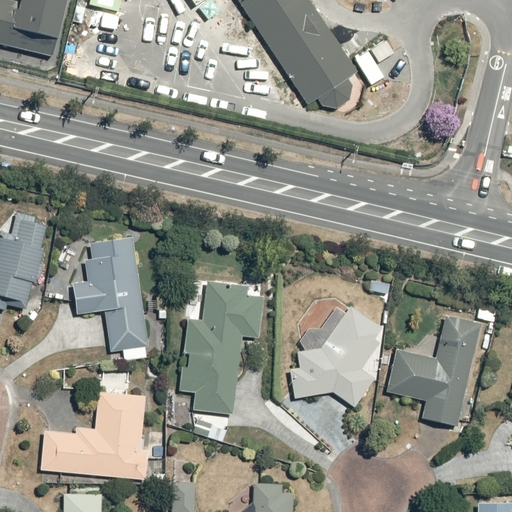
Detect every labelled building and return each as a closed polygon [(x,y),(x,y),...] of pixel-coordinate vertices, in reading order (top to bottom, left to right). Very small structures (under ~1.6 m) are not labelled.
[(30,0),(30,3),(15,0),(0,0),(0,40),(60,55),(72,0),(30,0)] [(243,0),(303,91),(357,56),(320,0),(243,0)] [(0,305),(2,306),(4,296),(34,301),(37,282),(46,283),(51,247),(47,246),(50,224),(25,221),(21,243),(0,240),(0,305)] [(146,313),(137,236),(95,241),(97,259),(88,261),(90,281),(78,282),(82,316),(107,314),(112,353),(125,351),(126,361),(149,358),(148,348),(159,347),(156,321),(153,321),(152,312),(146,313)] [(210,320),(189,319),(187,352),(193,352),(192,366),(184,366),(183,391),(200,391),(199,411),(238,413),(242,336),(263,337),(265,284),(212,281),(210,320)] [(389,330),(384,327),(357,307),(353,313),(341,303),(334,313),(335,313),(323,329),(318,324),(305,342),(307,349),(301,349),(302,368),(293,368),(294,398),(337,396),(357,409),(378,380),(374,377),(372,361),(389,330)] [(398,348),(389,391),(428,399),(424,420),(463,428),(485,325),(447,316),(442,338),(432,335),(428,354),(398,348)] [(45,472),(150,480),(152,449),(144,449),(147,395),(102,392),(100,427),(79,426),(79,432),(47,430),(45,472)] [(197,511),(199,482),(175,481),(175,511),(197,511)] [(295,511),(298,488),(254,485),(253,507),(245,511),(295,511)] [(67,511),(103,511),(104,493),(101,493),(101,489),(72,488),(72,494),(68,494),(67,511)] [(511,511),(511,501),(481,501),(481,511),(511,511)]
